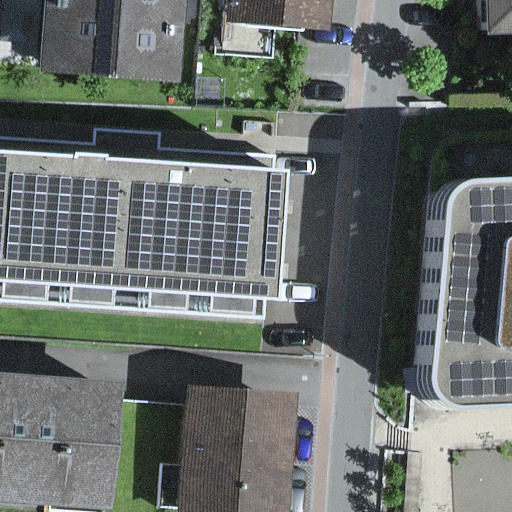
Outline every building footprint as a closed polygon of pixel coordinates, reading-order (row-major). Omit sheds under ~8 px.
[(170,0),(27,0),(23,76),(165,85),(170,0)] [(299,0),(216,0),(214,17),(296,28),(299,0)] [(511,0),(464,0),(466,38),(511,36),(511,0)] [(275,150),(0,129),(0,302),(263,322),(275,150)] [(450,197),(446,212),(432,368),(434,389),(444,402),(459,409),(511,406),(511,178),(479,180),(461,185),(450,197)] [(0,506),(18,508),(26,378),(0,376),(0,506)] [(105,383),(26,378),(18,508),(97,511),(105,383)] [(276,511),(284,398),(173,391),(165,511),(276,511)]
